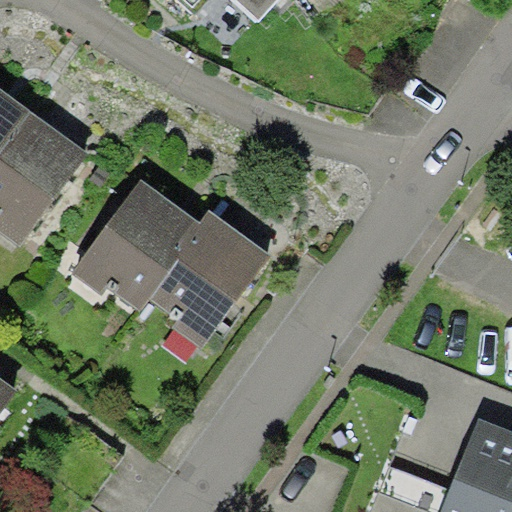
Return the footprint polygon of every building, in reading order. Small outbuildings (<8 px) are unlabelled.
[(277,0),(234,0),(258,21),(277,0)] [(0,152),(31,110),(0,87),(0,152)] [(88,151),(31,110),(0,152),(0,233),(18,247),(88,151)] [(200,224),(140,181),(73,274),(102,295),(108,287),(139,309),(147,298),(200,224)] [(210,211),(200,224),(147,298),(176,319),(172,325),(203,348),(270,255),(210,211)] [(0,411),(17,389),(0,376),(0,411)] [(511,511),(511,433),(478,420),(441,511),(511,511)]
